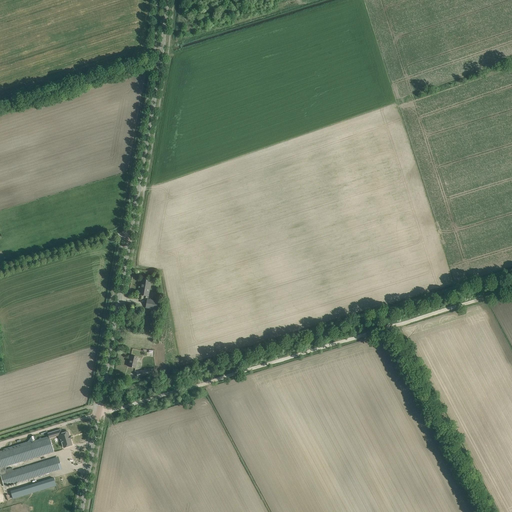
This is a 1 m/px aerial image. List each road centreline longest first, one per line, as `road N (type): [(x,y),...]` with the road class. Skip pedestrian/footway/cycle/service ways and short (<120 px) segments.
road 1 (track): [(511,289),(105,411)]
road 2 (tertiary): [(81,511),(130,235)]
road 3 (tertiary): [(130,235),(166,0)]
road 4 (track): [(167,60),(0,110)]
road 5 (residential): [(0,271),(130,235)]
